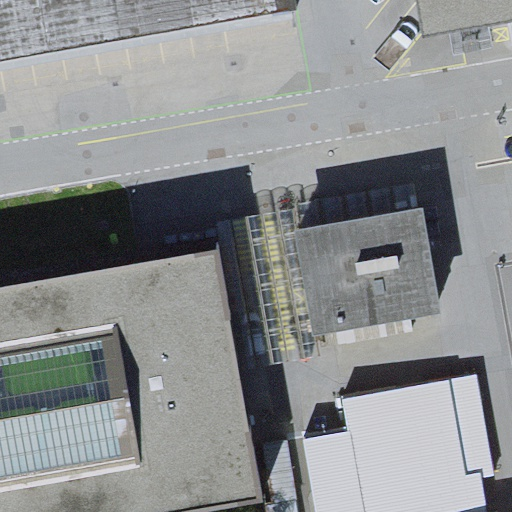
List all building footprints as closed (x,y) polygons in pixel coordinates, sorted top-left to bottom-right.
[(0,0),(0,62),(291,17),(288,0),(0,0)] [(511,0),(426,0),(432,26),(511,11),(511,0)] [(431,208),(288,233),(309,349),(451,324),(431,208)] [(195,256),(0,291),(0,511),(200,511),(240,505),(195,256)] [(492,511),(470,376),(320,401),(338,511),(492,511)]
